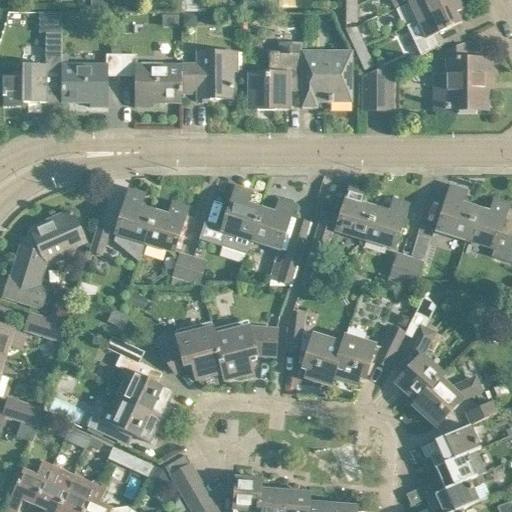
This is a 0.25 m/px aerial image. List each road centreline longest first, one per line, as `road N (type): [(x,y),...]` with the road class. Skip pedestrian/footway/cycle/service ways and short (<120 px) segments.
road 1 (unclassified): [(0,189),(36,162),(63,154),(511,157)]
road 2 (residential): [(392,511),(396,457),(382,420),(362,411),(212,402),(189,444),(226,505)]
